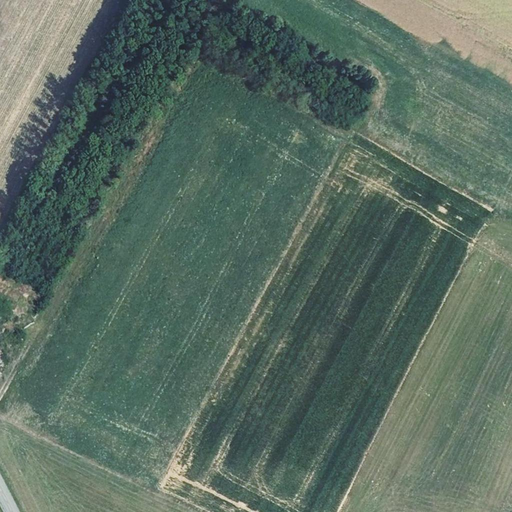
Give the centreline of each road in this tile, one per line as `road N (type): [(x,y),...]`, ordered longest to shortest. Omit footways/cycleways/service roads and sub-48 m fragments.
road 1 (track): [(222,0),(0,389)]
road 2 (track): [(193,511),(0,424)]
